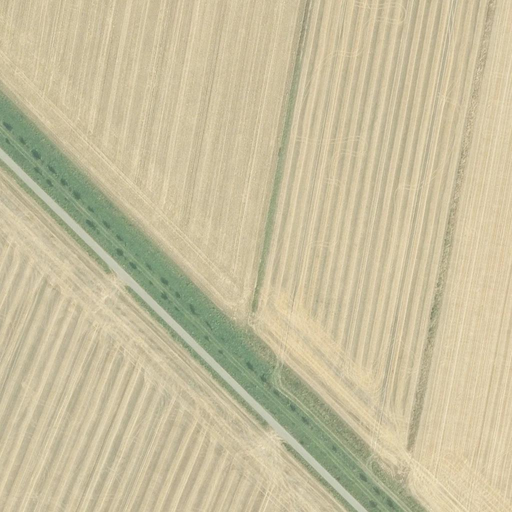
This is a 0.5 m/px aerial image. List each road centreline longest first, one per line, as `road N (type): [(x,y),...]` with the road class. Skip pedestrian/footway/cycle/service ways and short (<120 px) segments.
road 1 (unclassified): [(359,511),(0,154)]
road 2 (track): [(411,511),(277,377)]
